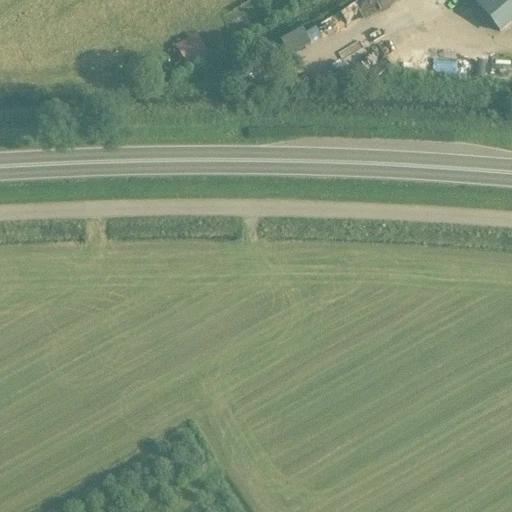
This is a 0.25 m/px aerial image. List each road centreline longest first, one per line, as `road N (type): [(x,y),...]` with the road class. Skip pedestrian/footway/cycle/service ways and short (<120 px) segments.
road 1 (unclassified): [(511,227),(137,207),(0,218)]
road 2 (trunk): [(511,176),(440,168),(0,168)]
